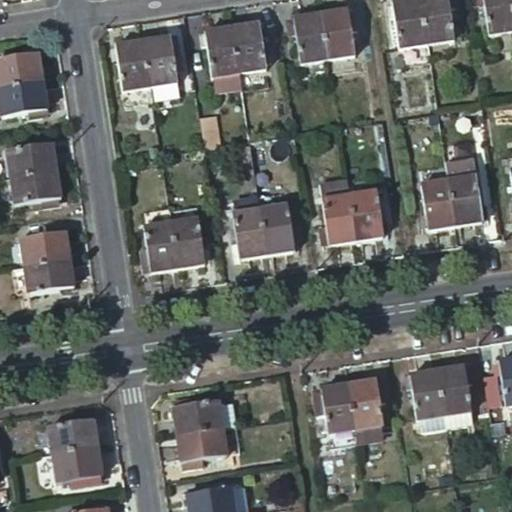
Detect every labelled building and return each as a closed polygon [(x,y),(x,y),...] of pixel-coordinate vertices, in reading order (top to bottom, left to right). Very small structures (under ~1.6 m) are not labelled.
[(435,0),(420,3),(427,50),(454,45),(447,0),(435,0)] [(481,0),(488,40),(511,36),(511,12),(510,0),(481,0)] [(400,54),(427,50),(420,3),(392,7),(400,54)] [(348,14),(321,18),(328,64),(355,60),(351,35),(357,34),(355,19),(349,20),(348,14)] [(328,64),(321,18),(293,22),(294,30),(295,37),(300,68),(328,64)] [(259,28),(232,32),(241,92),(264,88),(262,74),(266,74),(261,42),(267,41),(266,33),(260,34),(259,28)] [(241,92),(232,32),(205,35),(208,50),(212,81),(216,80),(218,95),(241,92)] [(176,40),(169,41),(171,50),(178,49),(176,40)] [(169,41),(142,45),(149,92),(177,87),(174,72),(181,72),(178,49),(171,50),(169,41)] [(149,92),(142,45),(115,49),(122,96),(149,92)] [(0,92),(42,85),(38,58),(0,64),(0,92)] [(46,113),(42,85),(0,92),(0,114),(0,117),(1,121),(28,116),(37,114),(46,113)] [(177,87),(149,92),(151,106),(179,102),(177,87)] [(199,121),(205,152),(222,149),(216,118),(199,121)] [(6,154),(10,182),(56,175),(51,147),(6,154)] [(467,165),(445,168),(447,183),(454,230),(482,226),(473,168),(467,165)] [(56,175),(10,182),(15,209),(24,208),(25,213),(54,209),(54,203),(60,202),(56,175)] [(321,203),(349,199),(346,180),(318,184),(321,203)] [(454,230),(447,183),(419,187),(426,234),(454,230)] [(349,199),(356,245),(383,241),(376,195),(349,199)] [(257,199),(233,203),(235,217),(259,213),(257,199)] [(328,249),(356,245),(349,199),(321,203),(325,233),(319,233),(320,243),(327,242),(328,249)] [(259,213),(266,258),(293,254),(287,209),(259,213)] [(238,263),(266,258),(259,213),(235,217),(232,217),(238,263)] [(170,226),(177,272),(204,268),(198,222),(170,226)] [(151,276),(177,272),(170,226),(143,230),(148,259),(141,260),(143,270),(150,268),(151,276)] [(20,244),(25,271),(70,264),(65,237),(20,244)] [(70,264),(25,271),(29,298),(74,291),(70,264)] [(144,277),(151,276),(150,268),(143,270),(144,277)] [(504,382),(508,405),(511,404),(511,358),(501,360),(501,365),(504,382)] [(501,365),(495,366),(498,382),(504,382),(501,365)] [(437,370),(443,415),(471,411),(467,387),(465,373),(464,366),(437,370)] [(411,374),(417,419),(443,415),(437,370),(411,374)] [(472,372),(465,373),(467,387),(474,385),(472,372)] [(358,452),(383,448),(380,425),(383,425),(380,406),(377,386),(376,380),(349,384),(355,430),(358,452)] [(349,384),(322,388),(323,394),(326,413),(330,433),(355,430),(349,384)] [(384,385),(377,386),(380,406),(387,405),(384,385)] [(320,414),(326,413),(323,394),(317,394),(320,414)] [(180,407),(175,408),(178,434),(223,427),(233,426),(230,402),(219,404),(218,401),(196,404),(195,398),(178,401),(180,407)] [(445,427),(473,423),(471,411),(443,415),(445,427)] [(77,416),(78,422),(94,420),(94,414),(77,416)] [(419,431),(445,427),(443,415),(417,419),(419,431)] [(50,426),(54,452),(98,446),(94,420),(78,422),(50,426)] [(235,426),(233,426),(223,427),(178,434),(182,462),(186,461),(187,468),(204,466),(203,459),(227,456),(226,453),(239,451),(235,426)] [(355,430),(330,433),(333,455),(358,452),(355,430)] [(54,452),(57,481),(101,475),(98,446),(54,452)] [(207,490),(191,492),(192,498),(208,496),(207,490)] [(192,498),(187,499),(188,511),(233,511),(232,497),(231,492),(208,496),(192,498)] [(245,511),(243,495),(232,497),(233,511),(245,511)]
